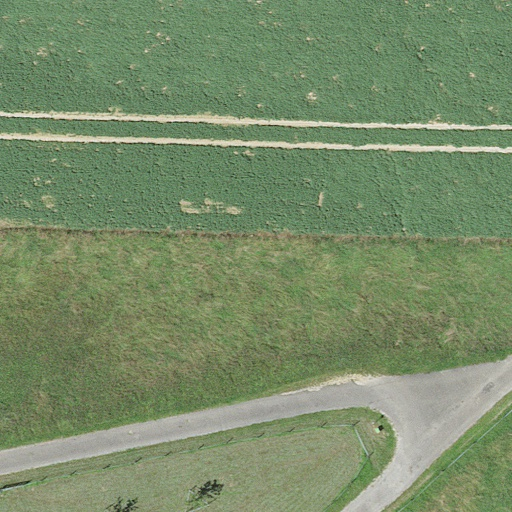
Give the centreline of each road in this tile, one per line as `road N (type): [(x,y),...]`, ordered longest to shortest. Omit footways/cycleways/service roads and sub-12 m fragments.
road 1 (track): [(0,465),(354,389),(476,388)]
road 2 (track): [(476,388),(354,511)]
